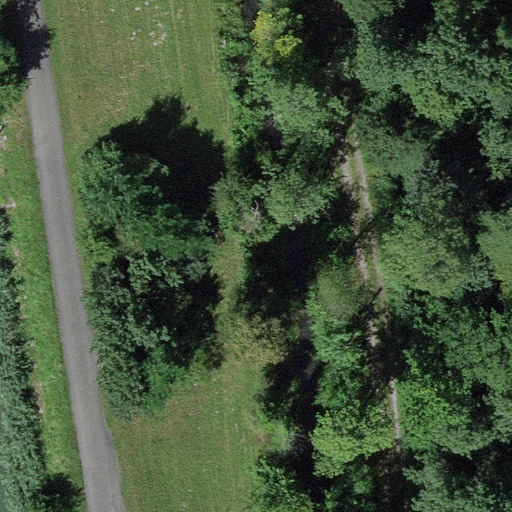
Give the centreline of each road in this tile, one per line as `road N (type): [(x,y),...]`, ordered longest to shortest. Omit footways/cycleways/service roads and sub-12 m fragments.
road 1 (track): [(27,0),(104,511)]
road 2 (track): [(388,511),(327,0)]
